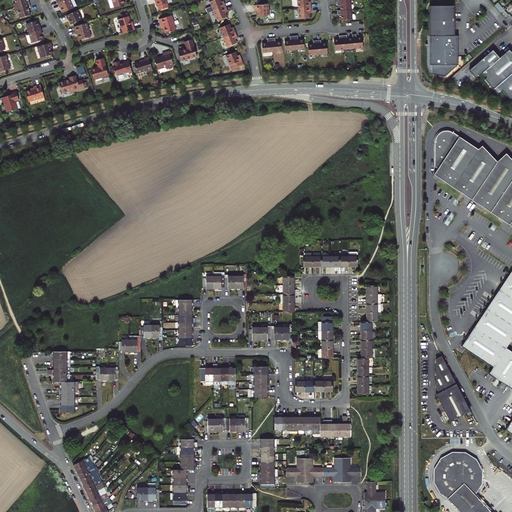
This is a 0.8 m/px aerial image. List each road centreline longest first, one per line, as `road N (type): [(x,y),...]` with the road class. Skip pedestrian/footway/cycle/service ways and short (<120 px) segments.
road 1 (residential): [(205,352),(277,353),(289,400),(341,401),(344,305)]
road 2 (primary): [(258,89),(131,108),(4,145)]
road 3 (secondary): [(407,275),(408,511)]
road 4 (unclassified): [(511,457),(491,436),(442,342),(433,311),(441,267)]
road 5 (residential): [(52,432),(102,412),(162,354),(205,352)]
road 6 (secondary): [(402,97),(407,275)]
road 7 (secondary): [(407,275),(412,98)]
road 8 (residential): [(68,56),(104,42),(141,43),(146,27),(138,0)]
